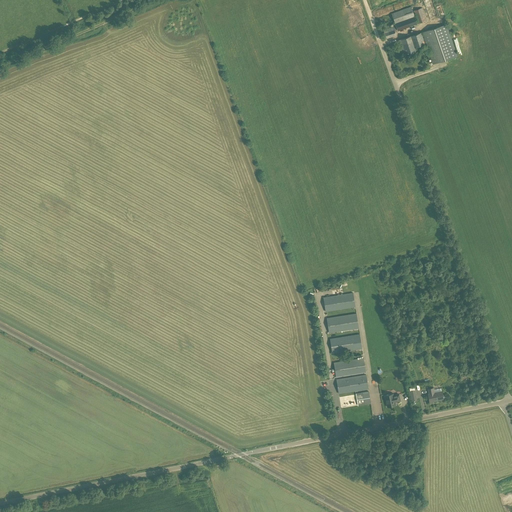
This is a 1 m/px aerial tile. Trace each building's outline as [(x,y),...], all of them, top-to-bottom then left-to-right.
[(398,31),(417,24),(411,6),(392,13),(396,25),(383,29),(386,39),(396,36),(394,30),(397,29),(398,31)] [(418,23),(427,20),(422,8),(413,11),(418,23)] [(433,65),(457,56),(447,24),(422,33),(433,65)] [(398,41),(402,54),(405,53),(406,57),(417,53),(415,47),(425,44),(421,33),(398,41)] [(325,312),(355,307),(353,293),(323,297),(325,312)] [(329,333),(359,328),(356,313),(327,318),(329,333)] [(332,354),(362,349),(360,334),(330,339),(332,354)] [(336,377),(366,372),(364,358),(334,362),(336,377)] [(339,394),(369,389),(366,375),(336,379),(339,394)] [(434,393),(433,388),(428,389),(429,394),(428,394),(429,402),(443,399),(441,391),(434,393)] [(410,402),(417,400),(415,390),(408,391),(410,402)] [(341,409),(371,404),(369,392),(339,396),(341,409)] [(393,393),(385,395),(387,407),(395,405),(395,401),(397,400),(397,401),(400,400),(399,394),(393,395),(393,393)] [(511,480),(497,485),(500,492),(511,488),(511,480)]
